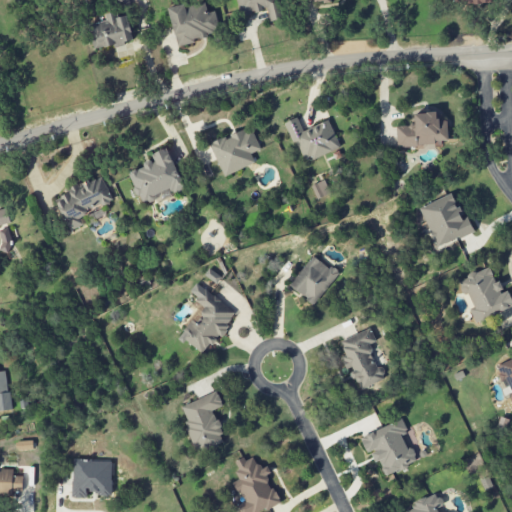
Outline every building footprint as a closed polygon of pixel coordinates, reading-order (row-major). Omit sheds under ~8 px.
[(202,0),(168,9),(178,46),(208,38),(207,34),(220,31),(214,11),(208,13),(204,0),(202,0)] [(236,0),(241,16),(267,10),(270,22),(281,19),(276,0),(236,0)] [(91,24),(94,49),(126,45),(125,41),(132,40),(129,16),(116,18),(115,13),(106,14),(107,22),(91,24)] [(447,121),(436,121),(436,112),(414,113),(415,125),(396,126),(397,147),(436,145),(436,141),(448,140),(447,121)] [(329,121),(303,131),(297,118),(286,122),(302,162),(340,147),(329,121)] [(255,163),(251,154),(261,149),(250,126),(210,145),(224,177),(255,163)] [(186,190),(167,148),(152,155),(154,161),(128,173),(142,205),(155,199),(154,196),(170,188),(173,195),(186,190)] [(69,231),(83,225),(79,215),(112,200),(102,176),(80,186),(54,198),(69,231)] [(317,200),(330,194),(324,180),(311,186),(317,200)] [(437,248),(474,232),(468,217),(463,219),(452,194),(420,208),(437,248)] [(0,226),(10,224),(7,209),(0,210),(0,226)] [(11,250),(8,226),(0,226),(0,234),(2,251),(11,250)] [(313,306),(338,275),(314,255),(289,286),(313,306)] [(475,323),(511,307),(511,302),(507,291),(501,293),(490,267),(458,281),(464,296),(468,294),(474,308),(469,310),(475,323)] [(207,356),(235,310),(195,285),(190,292),(198,297),(193,306),(197,308),(178,338),(207,356)] [(340,341),(346,356),(341,358),(346,370),(350,368),(359,390),(386,380),(381,366),(376,368),(370,354),(372,353),(369,345),(376,342),(371,329),(340,341)] [(0,411),(11,410),(7,371),(0,371),(0,411)] [(179,408),(198,454),(226,442),(212,411),(223,406),(217,391),(179,408)] [(360,437),(367,455),(374,452),(383,476),(417,462),(411,448),(407,449),(401,435),(408,432),(403,420),(360,437)] [(18,442),(19,451),(34,449),(33,440),(18,442)] [(239,511),(259,511),(279,505),(266,467),(259,469),(254,456),(235,462),(238,471),(236,472),(239,480),(235,482),(243,504),(237,506),(239,511)] [(72,497),(88,498),(88,494),(111,495),(112,461),(74,460),(72,497)] [(0,495),(22,496),(22,476),(13,476),(13,472),(0,471),(0,495)] [(448,511),(448,509),(444,510),(438,495),(405,507),(406,511),(448,511)]
